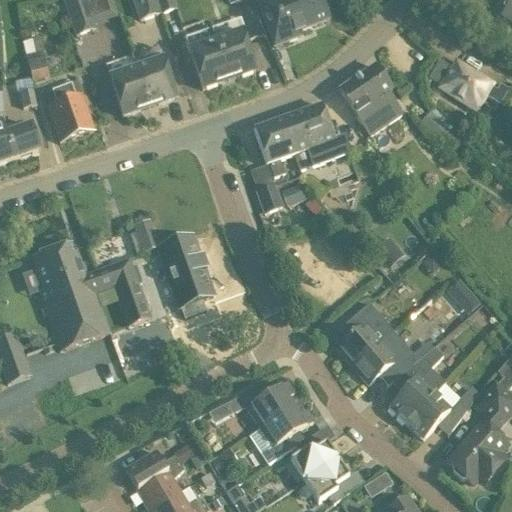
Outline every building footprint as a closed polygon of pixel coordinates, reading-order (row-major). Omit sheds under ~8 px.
[(97,31),(85,0),(70,0),(62,3),(75,39),(97,31)] [(130,0),(139,24),(161,16),(155,0),(130,0)] [(176,11),(171,0),(155,0),(161,16),(176,11)] [(300,40),(284,0),(274,0),(256,7),(273,51),(300,40)] [(284,0),(300,40),(301,40),(299,35),(328,24),(318,0),(284,0)] [(511,24),(511,3),(502,18),(511,24)] [(210,31),(228,83),(255,74),(242,36),(237,22),(210,31)] [(228,83),(210,31),(184,40),(202,92),(228,83)] [(22,44),(32,84),(49,80),(42,55),(43,55),(40,40),(22,44)] [(137,57),(140,64),(159,57),(156,49),(137,57)] [(136,72),(149,110),(175,101),(162,63),(136,72)] [(494,88),(457,64),(439,91),(477,115),(487,99),(500,108),(510,93),(501,87),(497,93),(492,90),(494,88)] [(369,140),(402,118),(388,97),(391,95),(374,70),(338,95),(369,140)] [(149,110),(136,72),(109,81),(122,119),(149,110)] [(36,108),(30,81),(14,84),(17,96),(18,96),(22,111),(36,108)] [(59,147),(94,135),(76,85),(46,96),(50,109),(46,111),(59,147)] [(320,110),(285,123),(297,158),(294,159),(300,175),(348,157),(358,183),(374,177),(363,151),(361,152),(360,148),(349,152),(344,138),(332,142),(320,110)] [(420,124),(439,143),(449,133),(431,114),(420,124)] [(467,133),(472,125),(463,119),(458,127),(467,133)] [(280,164),(294,159),(297,158),(285,123),(254,134),(266,169),(268,168),(273,181),(285,177),(280,164)] [(6,130),(6,138),(8,164),(39,153),(31,128),(22,131),(20,125),(6,130)] [(319,204),(330,192),(312,176),(301,181),(319,204)] [(264,218),(281,212),(271,183),(254,189),(264,218)] [(286,210),(308,202),(302,187),(281,195),(286,210)] [(138,238),(152,233),(148,223),(134,228),(138,238)] [(159,254),(154,255),(161,275),(197,262),(190,242),(159,254)] [(389,243),(376,255),(389,270),(402,258),(389,243)] [(79,268),(72,248),(32,263),(44,295),(39,297),(60,355),(109,337),(95,300),(114,293),(128,331),(149,323),(128,266),(96,277),(84,282),(83,278),(85,276),(82,269),(79,268)] [(197,262),(161,275),(168,295),(204,282),(203,278),(204,278),(200,266),(199,266),(197,262)] [(204,282),(168,295),(175,315),(198,307),(211,302),(204,282)] [(446,292),(457,305),(468,294),(457,282),(446,292)] [(198,307),(175,315),(179,325),(202,317),(198,307)] [(352,370),(393,334),(369,307),(349,324),(358,334),(337,352),(350,368),(352,370)] [(393,334),(352,370),(368,388),(392,368),(401,378),(418,364),(393,334)] [(0,372),(6,389),(31,380),(15,337),(0,342),(0,372)] [(429,374),(442,360),(433,351),(412,369),(421,377),(388,411),(405,427),(432,399),(443,386),(429,374)] [(71,373),(76,390),(135,373),(130,355),(71,373)] [(501,379),(504,382),(511,372),(511,357),(496,375),(501,379)] [(259,432),(293,410),(287,401),(294,397),(287,386),(246,413),(259,432)] [(461,482),(465,482),(472,488),(477,482),(483,487),(506,461),(500,456),(507,448),(493,436),(511,413),(511,402),(495,387),(478,407),(488,417),(446,465),(452,471),(452,475),(461,482)] [(432,399),(405,427),(423,443),(440,425),(451,435),(466,414),(457,405),(448,415),(432,399)] [(236,402),(225,407),(231,418),(242,413),(236,402)] [(299,419),(293,410),(259,432),(248,439),(267,467),(302,445),(296,436),(313,425),(306,415),(299,419)] [(303,485),(337,463),(326,446),(318,451),(311,440),(295,450),(300,457),(289,464),(303,485)] [(175,458),(180,466),(191,459),(186,450),(175,458)] [(137,493),(180,467),(175,459),(162,466),(156,455),(125,474),(137,493)] [(200,455),(190,462),(196,472),(206,465),(200,455)] [(337,463),(303,485),(305,487),(300,491),(298,493),(297,496),(298,500),(300,501),(304,502),(307,501),(311,498),(317,506),(327,500),(332,508),(338,504),(348,498),(340,486),(348,481),(337,463)] [(147,511),(154,511),(181,496),(172,483),(183,473),(180,467),(137,493),(147,511)] [(386,476),(379,481),(385,491),(392,486),(386,476)] [(205,490),(214,485),(209,477),(200,482),(205,490)] [(226,495),(233,506),(244,499),(237,488),(226,495)] [(200,511),(205,509),(201,502),(187,507),(181,496),(154,511),(200,511)] [(226,505),(222,498),(212,504),(217,511),(226,505)] [(414,511),(407,500),(386,511),(414,511)]
